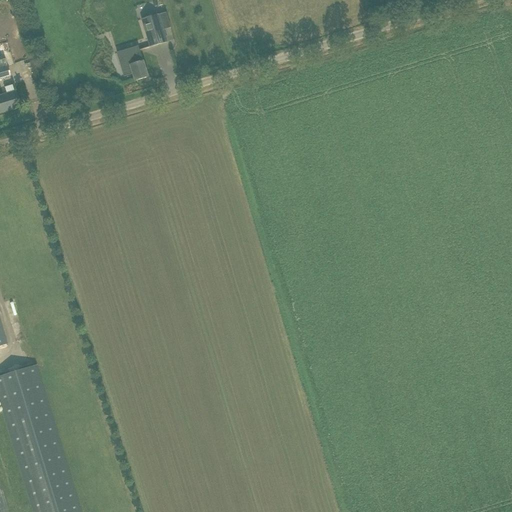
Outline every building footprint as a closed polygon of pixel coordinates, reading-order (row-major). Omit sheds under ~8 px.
[(159,14),(142,19),(151,47),(168,42),(159,14)] [(0,44),(0,58),(5,57),(8,65),(14,63),(7,43),(0,44)] [(128,63),(121,65),(125,76),(124,76),(124,77),(134,74),(136,81),(148,77),(146,70),(138,46),(138,48),(125,52),(128,63)] [(0,67),(0,78),(10,76),(7,66),(4,66),(0,67)] [(0,113),(19,107),(15,92),(0,96),(0,113)] [(0,403),(3,412),(32,511),(80,511),(36,366),(0,376),(0,403)]
